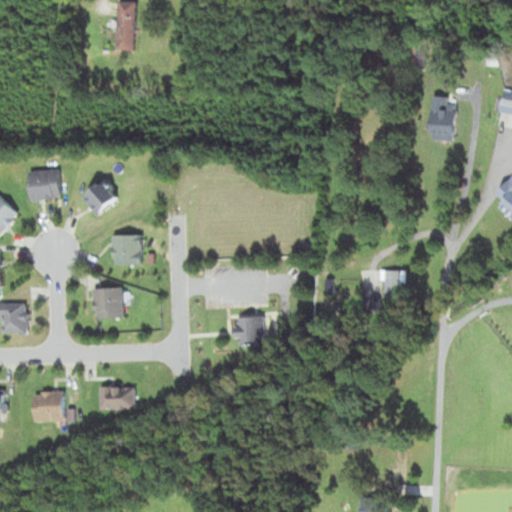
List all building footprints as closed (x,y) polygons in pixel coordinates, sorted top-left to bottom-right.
[(118,0),(130,0),(141,1),(138,51),(116,49),(118,0)] [(415,69),(429,68),(429,55),(414,55),(415,69)] [(432,140),(461,139),(460,105),(451,105),(451,91),(432,91),(432,140)] [(29,169),(31,201),(64,199),(62,167),(29,169)] [(83,198),(104,178),(124,198),(104,219),(83,198)] [(0,192),(23,217),(0,238),(0,192)] [(114,235),(114,263),(147,263),(147,235),(114,235)] [(357,296),(358,316),(407,316),(406,268),(380,268),(381,296),(357,296)] [(323,275),(323,291),(334,290),(334,274),(323,275)] [(95,288),(96,319),(129,318),(129,287),(95,288)] [(0,301),(0,317),(6,317),(6,331),(31,331),(31,301),(0,301)] [(235,318),(237,344),(270,341),(267,315),(235,318)] [(100,384),(100,408),(139,407),(138,383),(100,384)] [(0,388),(0,415),(12,415),(12,388),(0,388)] [(36,393),(36,421),(70,421),(70,393),(36,393)] [(395,441),(408,442),(408,482),(395,481),(395,441)] [(366,511),(389,511),(390,502),(367,501),(366,511)]
